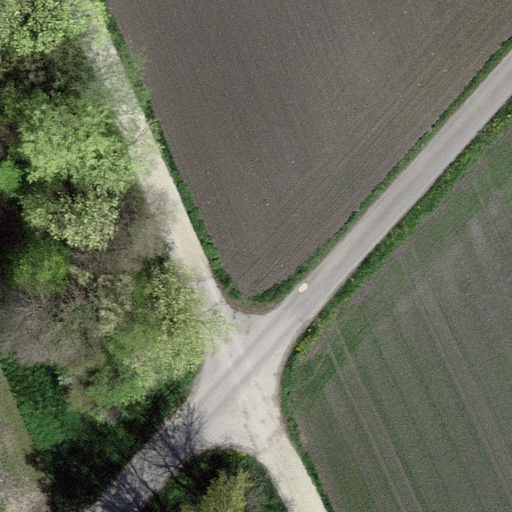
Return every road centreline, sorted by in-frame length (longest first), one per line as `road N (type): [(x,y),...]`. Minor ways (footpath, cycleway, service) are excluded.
road 1 (track): [(511,74),(113,511)]
road 2 (track): [(66,0),(234,377),(310,511)]
